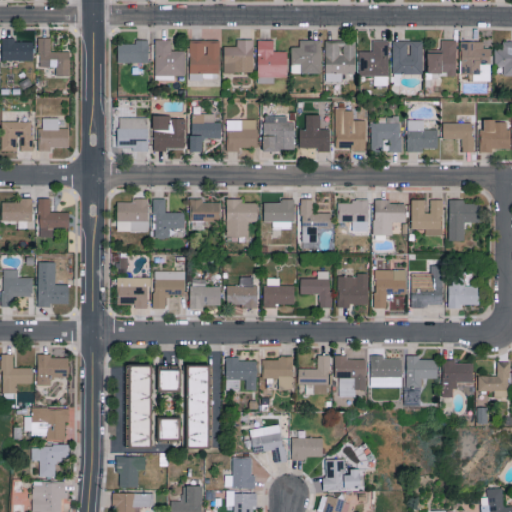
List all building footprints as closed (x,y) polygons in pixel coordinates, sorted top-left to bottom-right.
[(33,41),(14,40),(14,36),(2,36),(2,59),(32,60),(33,41)] [(69,75),(70,51),(50,50),(51,37),(39,36),(38,65),(55,66),(55,74),(69,75)] [(171,38),(155,39),(155,75),(186,74),(185,50),(171,50),(171,38)] [(253,39),(237,38),(237,45),(224,45),(224,71),(253,72),(253,39)] [(189,81),(219,81),(220,39),(190,39),(189,81)] [(273,39),(258,39),(257,82),(273,82),(273,76),(287,76),(287,50),(273,50),(273,39)] [(291,45),(291,72),(321,72),(321,39),(299,39),(299,45),(291,45)] [(388,40),(372,39),(372,51),(359,51),(359,75),(374,76),(374,85),(388,85),(388,40)] [(456,39),(441,39),(441,49),(428,49),(427,73),(456,73),(456,39)] [(355,40),(325,41),(326,81),(342,80),(342,73),(355,73),(355,40)] [(423,73),(423,40),(393,40),(393,73),(423,73)] [(460,73),(475,74),(475,78),(490,78),(491,47),(483,47),(483,40),(461,40),(460,73)] [(495,47),(494,64),(503,64),(503,74),(511,73),(511,40),(502,40),(502,47),(495,47)] [(148,61),(148,41),(117,41),(118,62),(148,61)] [(366,120),(351,120),(351,128),(345,128),(345,106),(335,106),(335,149),(366,149),(366,120)] [(215,113),(191,113),(190,151),(203,151),(203,137),(221,137),(221,121),(215,121),(215,113)] [(300,128),(299,146),(317,147),(317,150),(330,151),(330,128),(320,128),(320,114),(306,113),(305,128),(300,128)] [(263,149),(295,149),(295,121),(286,121),(286,115),(263,114),(263,149)] [(383,150),(383,138),(388,138),(388,151),(401,151),(400,115),(387,116),(387,122),(371,122),(372,150),(383,150)] [(147,116),(118,117),(118,147),(133,146),(133,150),(148,150),(147,116)] [(153,148),(185,149),(185,116),(153,116),(153,148)] [(59,117),(43,117),(42,127),(39,127),(38,150),(51,150),(51,146),(68,146),(69,127),(59,127),(59,117)] [(226,118),(227,150),(239,150),(239,147),(257,146),(257,118),(226,118)] [(408,149),(438,149),(437,128),(424,128),(424,119),(407,119),(408,149)] [(508,148),(509,119),(481,119),(480,151),(491,151),(491,147),(508,148)] [(18,150),(32,150),(32,120),(1,120),(1,150),(18,150)] [(443,138),(461,138),(461,151),(474,151),(473,121),(443,122),(443,138)] [(18,220),(18,227),(33,228),(33,197),(20,197),(20,201),(2,201),(1,219),(18,220)] [(69,211),(51,211),(50,197),(39,197),(39,237),(54,236),(54,226),(69,225),(69,211)] [(117,202),(117,230),(148,230),(149,198),(133,197),(133,202),(117,202)] [(165,212),(166,197),(154,197),(154,237),(168,237),(169,226),(184,226),(185,212),(165,212)] [(226,236),(248,236),(248,221),(258,221),(258,202),(242,202),(243,198),(226,198),(226,236)] [(264,201),(263,220),(273,220),(273,227),(293,228),(293,198),(281,198),(281,201),(264,201)] [(331,228),(331,212),(313,212),(312,198),(301,198),(302,241),(317,240),(317,228),(331,228)] [(430,199),(430,212),(425,212),(424,199),(411,199),(411,228),(425,228),(425,235),(442,235),(442,198),(430,199)] [(449,239),(464,240),(464,221),(482,222),(483,203),(464,203),(464,199),(449,198),(449,239)] [(405,202),(389,202),(389,199),(374,199),(374,234),(392,234),(392,221),(405,221),(405,202)] [(190,200),(190,220),(219,220),(219,200),(190,200)] [(338,221),(352,221),(352,230),(369,230),(368,200),(337,201),(338,221)] [(185,236),(185,227),(170,227),(169,236),(185,236)] [(69,283),(55,283),(55,261),(38,261),(37,305),(51,306),(51,302),(68,302),(69,283)] [(411,272),(412,307),(428,307),(427,303),(443,303),(442,265),(431,265),(431,272),(411,272)] [(2,305),(14,305),(14,295),(32,296),(32,277),(18,276),(18,268),(2,268),(2,305)] [(406,269),(375,268),(374,307),(387,307),(387,296),(406,296),(406,269)] [(185,270),(154,270),(153,307),(166,308),(166,294),(184,294),(185,270)] [(330,270),(317,270),(317,277),(300,278),(300,293),(319,293),(319,306),(330,306),(330,270)] [(448,307),(463,308),(463,304),(479,304),(480,285),(465,285),(466,271),(453,271),(452,284),(449,283),(448,307)] [(368,274),(338,273),(337,304),(368,305),(368,274)] [(226,284),(226,305),(257,306),(258,284),(252,284),(252,276),(240,275),(240,284),(226,284)] [(148,276),(117,277),(117,303),(135,303),(135,307),(148,307),(148,276)] [(294,285),(280,284),(280,277),(264,276),(264,306),(275,306),(275,303),(294,303),(294,285)] [(206,285),(206,278),(190,278),(190,308),(220,308),(221,285),(206,285)] [(51,385),(51,376),(68,376),(69,357),(50,356),(50,353),(38,353),(37,384),(51,385)] [(298,367),(298,383),(329,383),(330,354),(317,354),(317,368),(298,367)] [(437,377),(437,358),(419,358),(418,354),(406,355),(406,385),(421,385),(421,378),(437,377)] [(226,378),(246,378),(245,389),(256,389),(256,360),(238,360),(238,356),(226,356),(226,378)] [(262,377),(279,378),(278,389),(292,389),(293,357),(263,356),(262,377)] [(339,395),(355,395),(355,388),(365,389),(366,357),(335,356),(335,377),(339,377),(339,395)] [(401,386),(401,356),(371,356),(370,386),(401,386)] [(473,362),(443,361),(442,396),(454,396),(455,381),(472,382),(473,362)] [(478,390),(494,390),(494,396),(508,396),(509,361),(497,361),(497,375),(478,375),(478,390)] [(159,388),(178,388),(179,365),(160,364),(159,388)] [(209,364),(189,364),(187,445),(208,446),(209,364)] [(149,445),(150,365),(126,365),(125,445),(149,445)] [(66,439),(67,408),(31,407),(31,416),(26,416),(26,433),(46,433),(46,439),(66,439)] [(179,417),(159,417),(158,441),(179,441),(179,417)] [(272,450),(274,461),(285,460),(281,424),(250,428),(252,452),(272,450)] [(291,457),(323,458),(323,437),(292,437),(291,457)] [(69,445),(31,445),(32,460),(39,460),(40,476),(56,476),(55,458),(69,458),(69,445)] [(118,486),(138,486),(138,470),(145,470),(145,455),(118,455),(118,486)] [(233,474),(225,474),(225,487),(253,486),(252,456),(232,457),(233,474)] [(324,458),(325,490),(361,489),(360,468),(346,468),(346,458),(324,458)] [(64,481),(33,480),(32,511),(63,511),(64,481)] [(201,511),(202,485),(182,485),(181,500),(171,500),(170,511),(201,511)] [(511,511),(511,505),(503,506),(503,487),(487,488),(487,496),(481,496),(481,511),(511,511)] [(255,511),(254,491),(225,492),(226,507),(234,506),(233,511),(255,511)] [(153,493),(112,492),(112,504),(116,504),(115,511),(134,511),(135,506),(153,506),(153,493)] [(346,511),(350,502),(323,493),(316,511),(346,511)]
